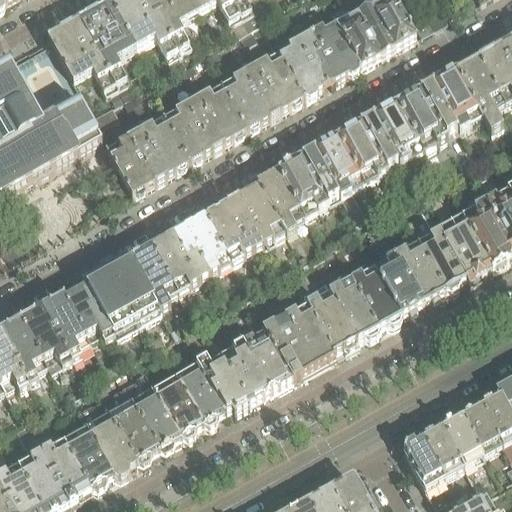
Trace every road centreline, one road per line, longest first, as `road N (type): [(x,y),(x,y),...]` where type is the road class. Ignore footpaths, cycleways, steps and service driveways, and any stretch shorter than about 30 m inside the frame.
road 1 (residential): [(511,24),(0,309)]
road 2 (tertiary): [(511,306),(142,511)]
road 3 (tertiary): [(357,443),(511,357)]
road 4 (tertiary): [(235,511),(357,443)]
